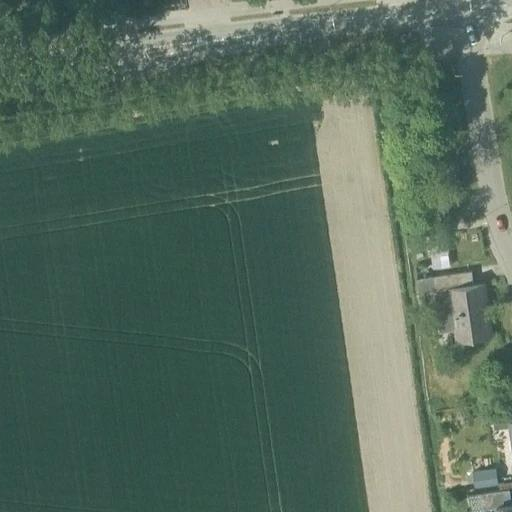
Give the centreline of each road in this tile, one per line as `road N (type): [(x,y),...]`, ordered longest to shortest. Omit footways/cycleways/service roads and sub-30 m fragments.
road 1 (primary): [(5,79),(130,72),(249,35)]
road 2 (primary): [(249,35),(125,44),(5,79)]
road 3 (residential): [(511,254),(491,193),(466,11)]
road 4 (primary): [(249,35),(390,18)]
